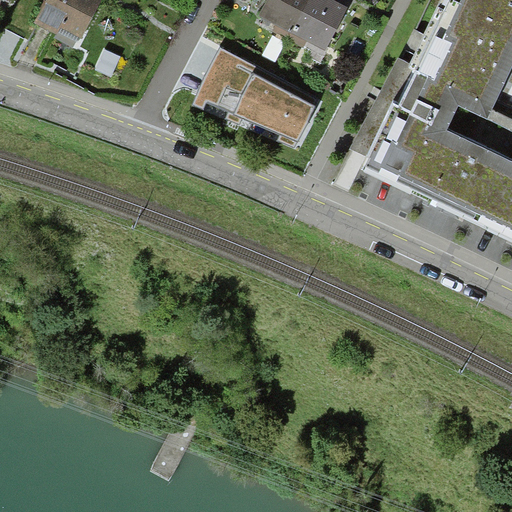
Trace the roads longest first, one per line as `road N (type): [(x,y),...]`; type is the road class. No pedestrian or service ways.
road 1 (residential): [(137,139),(511,305)]
road 2 (residential): [(137,139),(209,0)]
road 3 (residential): [(0,92),(137,139)]
